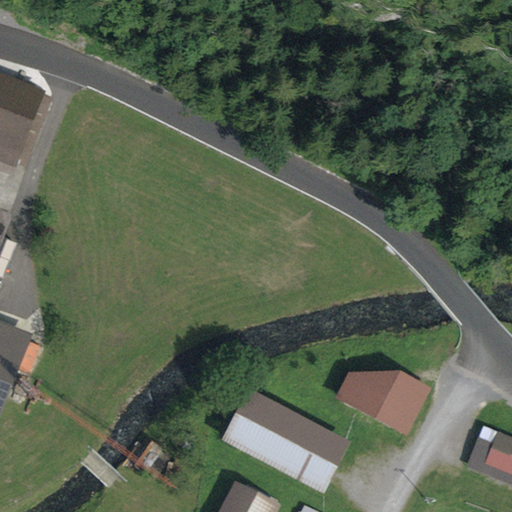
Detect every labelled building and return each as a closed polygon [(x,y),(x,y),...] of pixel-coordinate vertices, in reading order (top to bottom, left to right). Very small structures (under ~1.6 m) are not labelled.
[(0,179),(12,184),(50,98),(0,75),(0,179)] [(0,288),(20,232),(0,225),(0,288)] [(48,328),(0,311),(0,402),(21,409),(48,328)] [(401,377),(351,378),(342,397),(405,429),(426,389),(401,377)] [(250,393),(226,438),(322,488),(346,443),(250,393)] [(511,438),(497,433),(484,464),(511,475),(511,438)] [(236,484),(219,511),(278,511),(280,509),(236,484)]
